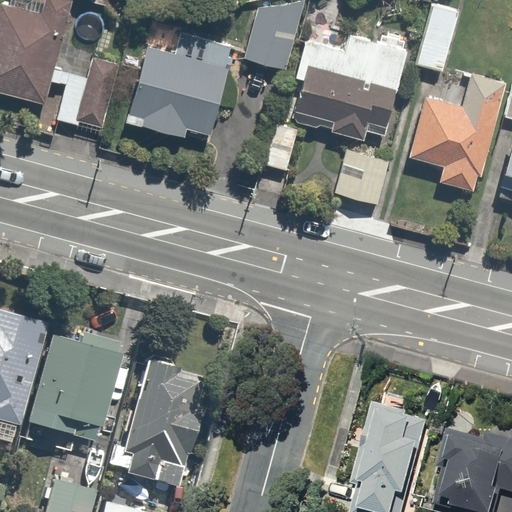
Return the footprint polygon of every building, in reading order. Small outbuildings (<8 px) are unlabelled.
[(0,87),(57,103),(66,68),(81,8),(51,0),(3,0),(0,12),(0,87)] [(292,74),(309,7),(281,0),(259,0),(248,45),(244,61),(292,74)] [(471,13),(431,2),(418,52),(415,65),(455,75),(471,13)] [(221,152),(244,61),(248,45),(186,29),(179,55),(151,47),(130,129),(221,152)] [(400,145),(394,144),(415,65),(418,52),(353,35),(350,50),(311,40),(302,76),(290,123),(301,126),(306,127),(349,138),(337,188),(386,201),(400,145)] [(107,135),(124,70),(88,60),(85,73),(66,68),(57,103),(52,121),(107,135)] [(507,116),(511,95),(511,85),(478,77),(470,106),(427,95),(411,158),(448,167),(444,185),(486,196),(507,116)] [(511,203),(511,117),(507,116),(486,196),(511,203)] [(290,123),(279,121),(268,166),(295,173),(306,127),(301,126),(290,123)] [(0,422),(27,430),(57,329),(0,312),(0,422)] [(57,329),(27,430),(103,453),(108,437),(132,354),(133,352),(57,329)] [(152,360),(127,443),(108,437),(103,453),(99,467),(159,485),(165,464),(191,472),(219,380),(152,360)] [(449,428),(396,414),(370,511),(427,511),(429,507),(449,432),(449,428)] [(511,448),(449,432),(429,507),(449,511),(504,511),(508,497),(511,498),(511,448)] [(109,488),(59,473),(47,511),(101,511),(106,498),(109,488)] [(155,511),(106,498),(101,511),(155,511)]
